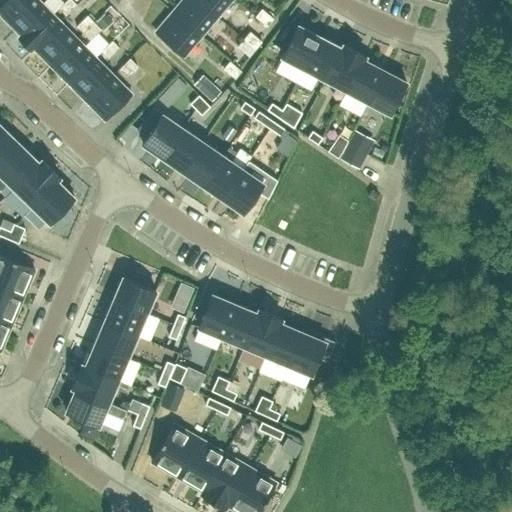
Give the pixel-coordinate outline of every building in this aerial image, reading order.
[(0,14),(14,28),(39,3),(36,0),(5,0),(0,5),(0,14)] [(76,4),(71,0),(66,0),(58,8),(65,14),(76,4)] [(180,0),(170,12),(199,36),(215,17),(195,0),(180,0)] [(195,0),(215,17),(229,0),(195,0)] [(14,28),(20,34),(17,37),(30,50),(32,47),(32,46),(57,21),(39,3),(14,28)] [(273,17),(261,8),(255,17),(267,26),(273,17)] [(199,36),(170,12),(154,31),(182,56),(199,36)] [(94,22),(87,15),(76,26),(83,33),(94,22)] [(49,64),(75,39),(57,21),(32,46),(32,47),(49,64)] [(94,22),(83,33),(90,40),(101,28),(94,22)] [(298,24),(281,56),(303,67),(320,35),(298,24)] [(261,41),(249,31),(243,39),(254,48),(261,41)] [(320,35),(303,67),(325,78),(341,47),(320,35)] [(93,57),(75,39),(49,64),(67,83),(93,57)] [(243,39),(237,46),(248,56),(254,48),(243,39)] [(119,47),(112,40),(101,51),(108,58),(119,47)] [(343,43),(341,47),(325,78),(327,80),(346,90),(363,58),(364,55),(343,43)] [(85,101),(111,75),(93,57),(67,83),(85,101)] [(136,65),(129,58),(118,69),(125,76),(136,65)] [(363,58),(346,90),(367,101),(384,69),(363,58)] [(241,70),(238,68),(229,61),(223,69),(234,78),(241,70)] [(384,69),(367,101),(389,112),(406,81),(384,69)] [(220,91),(203,74),(193,84),(211,101),(220,91)] [(129,93),(111,75),(85,101),(103,119),(129,93)] [(164,96),(172,104),(191,86),(183,78),(164,96)] [(198,95),(189,103),(201,115),(209,106),(198,95)] [(243,99),(239,106),(249,113),(254,107),(243,99)] [(272,102),(267,108),(277,115),(282,109),(272,102)] [(282,109),(277,115),(287,122),(292,115),(282,109)] [(162,113),(142,142),(162,156),(183,127),(162,113)] [(270,128),(275,121),(265,114),(260,121),(270,128)] [(270,128),(280,135),(285,127),(275,121),(270,128)] [(203,140),(183,127),(162,156),(182,170),(203,140)] [(4,128),(0,132),(0,167),(22,145),(4,128)] [(312,129),(307,136),(317,143),(321,136),(312,129)] [(339,135),(328,151),(338,157),(342,151),(348,141),(339,135)] [(203,140),(182,170),(202,184),(222,154),(203,140)] [(0,167),(0,174),(14,187),(39,162),(41,159),(41,158),(38,161),(22,145),(0,167)] [(202,184),(222,197),(242,168),(231,160),(237,152),(228,146),(223,154),(222,154),(202,184)] [(59,176),(41,159),(39,162),(14,187),(31,204),(56,178),(59,176)] [(242,168),(222,197),(242,211),(263,182),(242,168)] [(74,196),(56,178),(31,204),(49,221),(74,196)] [(6,238),(18,242),(24,227),(13,223),(10,230),(6,238)] [(0,235),(6,238),(10,230),(0,225),(0,235)] [(34,268),(0,253),(0,286),(23,296),(34,268)] [(112,299),(145,313),(155,290),(122,276),(112,299)] [(181,282),(176,292),(189,298),(194,287),(181,282)] [(23,296),(0,286),(0,317),(11,322),(23,296)] [(212,293),(198,326),(221,335),(235,302),(212,293)] [(136,334),(145,313),(112,299),(103,321),(136,334)] [(235,302),(221,335),(243,345),(257,311),(235,302)] [(259,308),(257,311),(243,345),(265,354),(279,321),(281,317),(259,308)] [(172,324),(180,327),(185,316),(176,313),(172,324)] [(0,349),(11,322),(0,317),(0,349)] [(126,357),(136,334),(103,321),(94,343),(126,357)] [(279,321),(265,354),(288,363),(301,330),(279,321)] [(172,324),(168,335),(176,338),(180,327),(172,324)] [(301,330),(288,363),(310,373),(317,357),(326,360),(335,340),(309,329),(308,333),(301,330)] [(94,343),(85,364),(118,378),(126,357),(94,343)] [(161,371),(170,375),(174,364),(166,360),(161,371)] [(186,367),(175,362),(169,377),(180,382),(186,367)] [(72,385),(108,401),(118,378),(85,364),(81,363),(72,385)] [(161,371),(157,382),(165,386),(170,375),(161,371)] [(226,388),(229,380),(218,375),(211,390),(222,395),(226,388)] [(72,385),(71,386),(75,388),(65,410),(98,424),(104,410),(123,418),(127,409),(108,401),(72,385)] [(222,395),(233,400),(236,393),(226,388),(222,395)] [(269,408),(273,400),(261,395),(254,410),(266,415),(269,408)] [(209,396),(205,403),(216,408),(220,401),(209,396)] [(220,401),(216,408),(227,413),(230,406),(220,401)] [(137,413),(144,416),(149,405),(141,402),(137,413)] [(266,415),(276,420),(280,413),(269,408),(266,415)] [(137,413),(132,425),(140,428),(144,416),(137,413)] [(261,420),(258,428),(268,433),(272,425),(261,420)] [(174,422),(151,461),(177,476),(199,437),(174,422)] [(272,425),(268,433),(279,438),(283,431),(272,425)] [(199,437),(177,476),(202,490),(224,452),(199,437)] [(202,490),(200,493),(225,508),(227,505),(249,466),(224,452),(202,490)] [(249,466),(227,505),(240,511),(256,511),(275,481),(249,466)]
